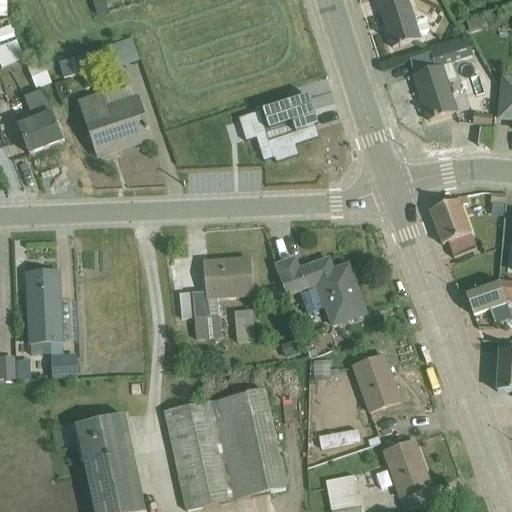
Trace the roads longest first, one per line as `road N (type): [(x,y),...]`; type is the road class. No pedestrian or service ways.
road 1 (unclassified): [(0,218),(335,205),(392,187)]
road 2 (tertiary): [(511,511),(392,187)]
road 3 (track): [(138,214),(158,328),(154,466),(169,511)]
road 4 (tertiary): [(392,187),(328,0)]
road 5 (residential): [(392,187),(446,174),(511,174)]
